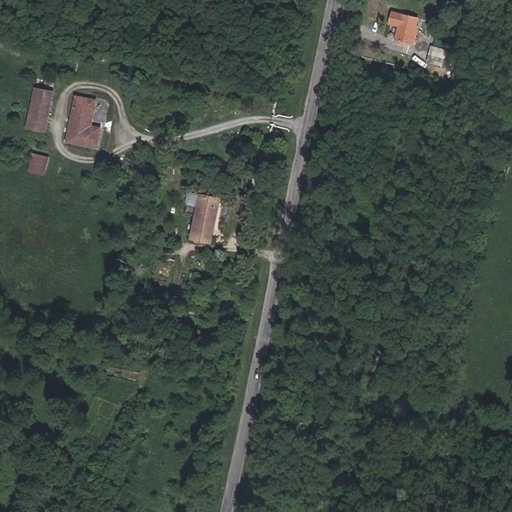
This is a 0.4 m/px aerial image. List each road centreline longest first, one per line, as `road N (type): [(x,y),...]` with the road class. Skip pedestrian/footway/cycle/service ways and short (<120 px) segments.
road 1 (tertiary): [(337,0),(230,511)]
road 2 (unknown): [(310,131),(278,120),(230,121),(144,139),(119,128)]
